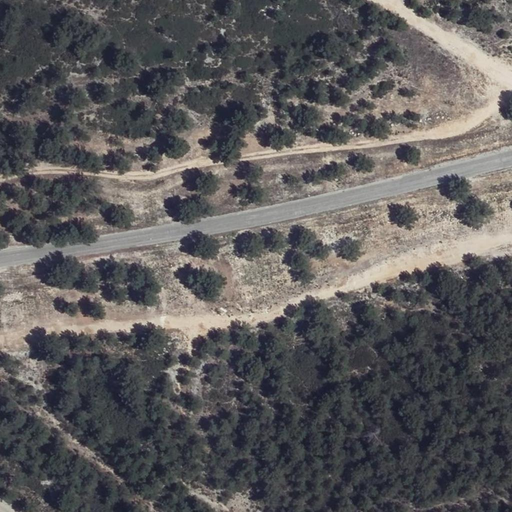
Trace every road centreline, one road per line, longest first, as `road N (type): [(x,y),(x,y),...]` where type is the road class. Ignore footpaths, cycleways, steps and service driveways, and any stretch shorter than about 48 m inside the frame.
road 1 (track): [(0,340),(102,320),(259,316),(355,277),(511,241)]
road 2 (unclassified): [(0,255),(182,230),(511,155)]
road 3 (track): [(389,0),(511,77)]
